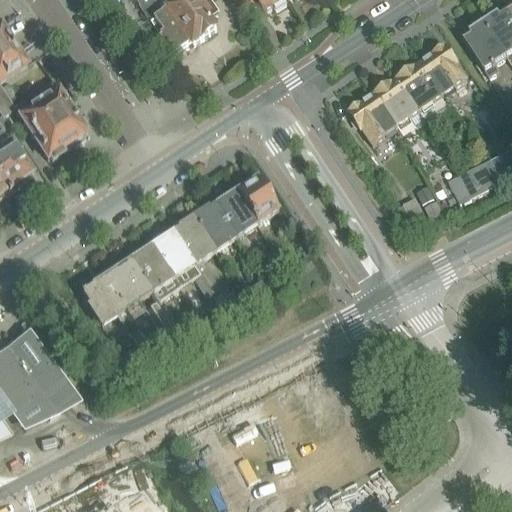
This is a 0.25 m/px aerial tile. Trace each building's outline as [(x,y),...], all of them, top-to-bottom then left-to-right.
[(184,0),(177,6),(173,0),(160,9),(153,0),(133,0),(140,10),(139,11),(161,42),(152,49),(166,68),(174,62),(175,63),(178,61),(183,59),(188,55),(194,50),(195,52),(218,36),(210,24),(218,18),(207,2),(199,9),(192,0),(184,0)] [(283,0),(236,0),(247,16),(259,8),(265,17),(273,12),(276,16),(286,9),(284,5),(286,4),(283,0)] [(484,29),(506,63),(511,72),(511,26),(505,15),(496,21),(492,21),(487,24),(486,27),(484,29)] [(495,71),(506,63),(484,29),(481,31),(477,31),(472,34),(471,37),(462,43),(488,84),(498,77),(495,71)] [(0,88),(26,71),(0,33),(0,32),(0,88)] [(419,69),(441,102),(467,85),(444,52),(419,69)] [(419,117),(441,102),(419,69),(407,77),(404,76),(400,79),(399,83),(397,85),(419,117)] [(419,118),(419,117),(397,85),(373,101),(396,134),(410,124),(418,134),(426,127),(419,118)] [(7,90),(1,94),(0,92),(0,119),(3,124),(15,116),(49,168),(84,145),(86,134),(72,112),(69,115),(53,90),(19,112),(14,103),(15,102),(7,90)] [(372,150),(396,134),(373,101),(372,102),(368,101),(363,104),(362,108),(349,117),(372,150)] [(8,132),(3,124),(0,119),(0,183),(10,198),(32,183),(8,147),(5,144),(15,138),(10,131),(8,132)] [(471,204),(501,189),(490,166),(459,181),(471,204)] [(459,181),(447,187),(458,210),(471,204),(459,181)] [(0,183),(0,204),(10,198),(0,183)] [(235,198),(256,230),(277,216),(256,184),(245,191),(243,191),(238,194),(237,196),(235,198)] [(423,209),(434,204),(428,192),(417,197),(423,209)] [(235,244),(256,230),(235,198),(214,212),(235,244)] [(414,231),(426,225),(415,203),(403,209),(414,231)] [(430,223),(443,217),(437,206),(425,212),(430,223)] [(214,257),(235,244),(214,212),(207,216),(206,214),(192,223),(214,257)] [(428,231),(446,222),(447,225),(457,220),(453,212),(443,217),(430,223),(431,224),(426,227),(428,231)] [(202,265),(214,257),(192,223),(178,232),(180,234),(172,239),(212,300),(220,294),(202,265)] [(205,304),(212,300),(172,239),(152,252),(172,285),(187,275),(205,304)] [(151,298),(172,285),(152,252),(150,254),(147,253),(141,257),(140,259),(130,266),(151,298)] [(313,273),(306,262),(290,272),(297,283),(313,273)] [(105,283),(103,284),(130,326),(145,317),(138,307),(151,298),(130,266),(113,278),(110,277),(106,280),(105,283)] [(287,283),(280,272),(262,283),(269,294),(287,283)] [(128,327),(130,326),(103,284),(89,293),(87,292),(84,294),(84,296),(80,299),(83,303),(82,305),(85,309),(87,310),(101,331),(115,322),(120,329),(127,325),(128,327)] [(261,285),(253,291),(260,301),(268,296),(261,285)] [(178,339),(158,308),(145,317),(165,348),(178,339)] [(206,336),(226,323),(221,315),(201,328),(206,336)] [(197,325),(182,334),(187,342),(202,333),(197,325)] [(44,363),(59,351),(45,332),(30,344),(44,363)] [(136,333),(135,334),(127,339),(134,350),(122,358),(130,371),(151,357),(136,333)] [(12,363),(4,362),(3,360),(0,361),(0,402),(14,421),(35,405),(49,424),(75,406),(47,368),(29,381),(15,361),(12,363)] [(17,416),(0,393),(0,447),(11,442),(1,428),(17,416)]
